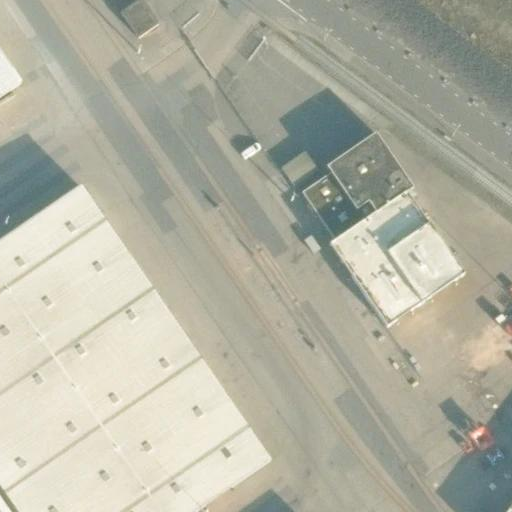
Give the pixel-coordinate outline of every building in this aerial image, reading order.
[(140,0),(120,14),(137,40),(158,26),(140,0)] [(0,97),(18,85),(0,58),(0,97)] [(328,246),(386,329),(462,277),(406,196),(412,192),(374,137),(325,170),(328,175),(321,180),(299,194),(333,243),(328,246)] [(299,194),(321,180),(304,155),(279,172),(296,196),(299,194)] [(0,511),(196,511),(268,463),(78,187),(0,241),(0,511)]
